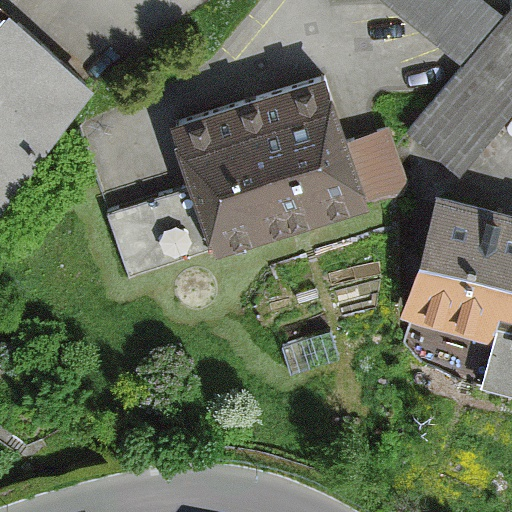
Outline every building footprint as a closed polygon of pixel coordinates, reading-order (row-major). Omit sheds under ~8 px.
[(379,0),(464,69),(505,18),(482,0),(379,0)] [(511,10),(505,18),(464,69),(409,134),(460,176),(511,113),(511,10)] [(0,212),(96,90),(7,21),(0,30),(0,212)] [(326,74),(173,123),(194,187),(214,249),(366,200),(347,142),(326,74)] [(388,128),(347,142),(366,200),(408,187),(388,128)] [(214,249),(194,187),(106,215),(127,278),(214,249)] [(511,223),(435,204),(398,321),(460,336),(491,344),(496,324),(511,328),(511,223)] [(511,328),(496,324),(491,344),(480,384),(511,392),(511,328)]
